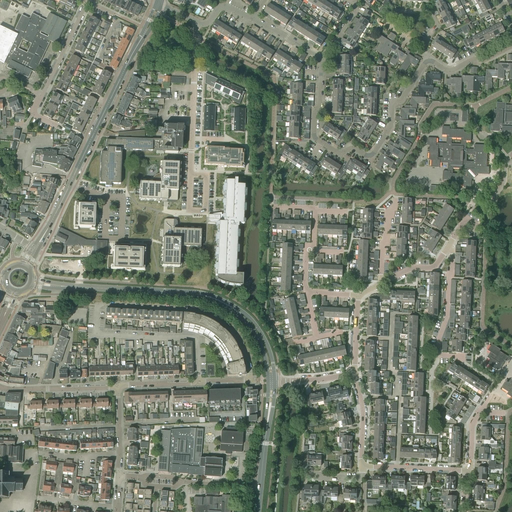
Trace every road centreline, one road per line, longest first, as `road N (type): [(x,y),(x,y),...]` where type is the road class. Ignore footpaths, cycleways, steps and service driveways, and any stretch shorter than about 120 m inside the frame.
road 1 (tertiary): [(34,248),(157,4)]
road 2 (residential): [(321,59),(314,137),(334,151),(365,155),(389,127),(391,104),(428,61)]
road 3 (residential): [(198,383),(249,381),(241,345),(220,320),(197,310),(99,304)]
road 4 (residential): [(198,383),(195,337),(99,334),(99,304)]
road 5 (residential): [(190,174),(196,21)]
road 6 (tertiary): [(218,300),(67,286)]
road 7 (residential): [(463,361),(438,355),(447,248)]
road 8 (residential): [(31,114),(86,1)]
